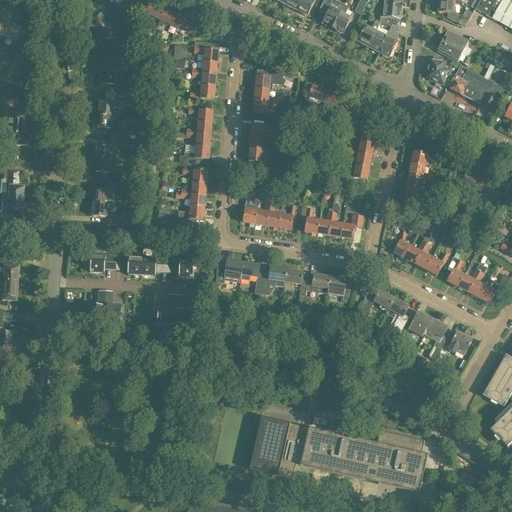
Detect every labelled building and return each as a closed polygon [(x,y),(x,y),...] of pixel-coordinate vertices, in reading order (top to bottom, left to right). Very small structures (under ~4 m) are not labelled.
[(92,21),(90,23),(92,30),(95,30),(109,27),(115,25),(111,11),(124,7),(121,0),(114,0),(104,4),(106,11),(91,16),(92,21)] [(288,0),(286,5),(287,6),(287,7),(290,9),(291,8),(296,11),(301,0),(288,0)] [(301,0),(296,11),(307,16),(312,6),(319,9),(323,0),(315,0),(315,1),(312,0),(301,0)] [(335,0),(324,0),(319,11),(326,15),(321,23),(323,24),(323,25),(324,26),(325,26),(326,27),(327,27),(332,29),(343,7),(334,3),(335,0)] [(368,0),(360,0),(355,12),(362,16),(363,12),(369,0),(368,0)] [(363,12),(369,14),(370,15),(374,3),(369,0),(363,12)] [(384,0),(384,6),(401,8),(402,3),(402,2),(403,1),(402,0),(384,0)] [(471,8),(475,10),(479,3),(475,0),(471,8)] [(480,0),(479,3),(475,10),(511,30),(511,31),(511,33),(511,3),(506,0),(480,0)] [(454,2),(439,1),(438,13),(448,14),(447,19),(455,23),(458,17),(453,14),(454,2)] [(149,2),(143,13),(160,20),(165,10),(149,2)] [(3,36),(16,41),(21,28),(9,24),(14,11),(0,5),(0,32),(4,34),(3,36)] [(380,17),(379,23),(390,29),(392,26),(397,27),(397,20),(399,20),(400,19),(400,18),(401,17),(401,16),(401,15),(401,14),(400,14),(401,8),(384,6),(383,18),(380,17)] [(343,7),(332,29),(343,34),(352,16),(346,13),(348,10),(343,7)] [(160,20),(158,25),(162,27),(164,22),(176,28),(182,18),(165,10),(160,20)] [(459,24),(465,28),(473,14),(466,10),(459,24)] [(182,18),(176,28),(189,34),(187,38),(191,40),(198,25),(190,21),(182,18)] [(365,26),(357,42),(358,42),(359,44),(362,45),(363,45),(368,47),(375,32),(377,29),(379,25),(374,23),(371,30),(365,26)] [(390,29),(386,37),(378,53),(389,58),(397,43),(398,35),(396,34),(399,28),(397,27),(392,26),(390,29)] [(109,27),(95,30),(98,42),(112,38),(109,27)] [(375,32),(368,47),(378,53),(386,37),(379,34),(381,30),(377,29),(375,32)] [(447,32),(440,46),(461,56),(465,49),(468,42),(461,38),(461,39),(447,32)] [(115,42),(115,49),(127,48),(126,40),(115,42)] [(195,43),(194,54),(201,55),(201,54),(203,54),(203,63),(217,64),(218,52),(204,51),(205,44),(195,43)] [(18,51),(14,49),(1,45),(0,49),(0,52),(16,57),(18,51)] [(461,56),(440,46),(437,52),(458,63),(461,56)] [(127,48),(115,49),(116,57),(128,56),(127,48)] [(500,66),(510,71),(511,66),(511,55),(507,53),(500,66)] [(465,58),(462,63),(461,64),(467,67),(471,61),(467,59),(465,58)] [(427,77),(428,78),(444,69),(445,63),(441,63),(442,60),(434,59),(433,61),(429,61),(429,63),(428,63),(426,76),(427,76),(427,77)] [(102,60),(101,72),(115,73),(121,73),(121,61),(102,60)] [(484,75),(490,78),(496,65),(491,62),(484,75)] [(192,70),(192,74),(216,76),(217,64),(203,63),(202,72),(199,71),(199,70),(192,70)] [(452,82),(449,88),(448,90),(490,111),(496,99),(499,93),(502,89),(460,67),(452,82)] [(443,85),(449,88),(452,82),(446,79),(450,72),(444,69),(428,78),(428,79),(429,79),(428,80),(433,82),(435,83),(435,86),(438,88),(441,86),(442,86),(443,85)] [(115,73),(101,72),(100,85),(115,85),(115,83),(120,84),(121,73),(115,73)] [(256,77),(255,90),(269,91),(269,89),(272,89),(272,83),(282,84),(283,73),(270,72),(270,79),(256,77)] [(202,78),(201,87),(215,88),(216,76),(192,74),(191,78),(199,79),(199,78),(202,78)] [(17,80),(13,90),(22,93),(26,83),(17,80)] [(308,97),(325,104),(329,93),(312,86),(308,97)] [(117,87),(116,95),(128,95),(129,88),(117,87)] [(215,88),(201,87),(200,96),(197,96),(197,95),(190,94),(189,99),(200,100),(200,99),(214,100),(215,88)] [(255,90),(254,102),(278,104),(278,99),(271,99),(271,100),(268,100),(269,91),(255,90)] [(325,104),(342,111),(346,100),(329,93),(325,104)] [(98,116),(113,117),(118,117),(119,103),(131,103),(132,95),(128,95),(116,95),(115,104),(113,104),(113,103),(99,103),(98,116)] [(346,100),(342,111),(358,117),(363,106),(346,100)] [(278,104),(254,102),(253,114),(267,115),(267,106),(270,106),(270,107),(278,108),(278,104)] [(198,115),(197,123),(212,124),(213,112),(199,111),(188,110),(188,115),(195,115),(195,114),(198,115)] [(2,122),(1,128),(28,129),(28,121),(31,120),(31,115),(29,114),(28,112),(9,111),(8,123),(2,122)] [(98,116),(97,129),(112,130),(117,130),(118,117),(113,117),(98,116)] [(187,130),(186,134),(211,137),(212,124),(197,123),(197,132),(194,132),(194,131),(187,130)] [(250,138),(275,140),(278,141),(278,136),(275,135),(275,134),(265,134),(266,127),(252,126),(250,138)] [(28,129),(1,128),(1,133),(7,133),(6,145),(26,146),(27,145),(29,144),(29,139),(27,138),(28,129)] [(361,134),(360,143),(374,145),(376,133),(363,131),(363,130),(352,128),(351,133),(359,135),(359,134),(361,134)] [(112,130),(111,139),(128,140),(128,131),(117,130),(112,130)] [(196,139),(195,147),(209,149),(211,137),(186,134),(186,139),(193,139),(193,138),(196,139)] [(250,138),(249,150),(264,151),(264,143),(267,143),(267,144),(274,145),(275,140),(250,138)] [(96,147),(96,160),(115,160),(116,148),(127,149),(127,147),(134,147),(135,140),(128,140),(111,139),(111,148),(96,147)] [(348,148),(348,153),(371,157),(374,145),(360,143),(358,151),(356,151),(356,150),(348,148)] [(180,157),(179,164),(187,165),(192,165),(195,166),(195,160),(208,161),(209,149),(195,147),(185,147),(184,157),(180,157)] [(413,153),(411,165),(425,167),(426,159),(429,159),(429,160),(436,162),(438,149),(428,147),(426,155),(413,153)] [(264,151),(249,150),(248,162),(262,164),(272,165),(273,160),(265,159),(265,160),(263,160),(264,151)] [(357,158),(355,167),(369,169),(371,157),(348,153),(347,157),(354,158),(354,157),(357,158)] [(115,161),(96,160),(95,173),(109,174),(109,173),(114,173),(115,161)] [(9,188),(8,202),(23,203),(24,188),(18,188),(20,172),(18,172),(18,162),(6,161),(6,171),(4,171),(4,180),(7,180),(6,187),(9,188)] [(411,165),(408,176),(432,181),(433,177),(426,175),(426,176),(423,176),(425,167),(411,165)] [(369,169),(355,167),(354,175),(351,175),(351,174),(344,172),(343,177),(353,179),(367,181),(369,169)] [(193,175),(192,184),(206,185),(207,173),(194,172),(194,171),(191,171),(186,170),(183,170),(183,175),(190,176),(190,175),(193,175)] [(461,182),(478,191),(483,180),(467,172),(461,182)] [(111,175),(110,183),(116,183),(120,183),(120,175),(111,175)] [(408,176),(406,188),(420,191),(422,183),(424,183),(424,184),(431,185),(432,181),(408,176)] [(483,180),(478,191),(494,199),(499,189),(483,180)] [(94,191),(93,204),(107,205),(114,205),(115,193),(116,193),(116,189),(116,183),(110,183),(104,182),(104,191),(94,191)] [(249,191),(260,192),(261,184),(250,183),(249,191)] [(181,190),(181,195),(205,197),(206,185),(192,184),(191,192),(189,192),(189,191),(181,190)] [(420,191),(406,188),(404,200),(417,203),(428,205),(428,201),(421,199),(421,200),(418,200),(420,191)] [(191,199),(190,208),(204,209),(205,197),(181,195),(176,194),(175,199),(188,200),(188,199),(191,199)] [(257,212),(255,225),(267,227),(271,198),(266,197),(265,202),(266,203),(265,210),(266,210),(266,213),(257,212)] [(245,210),(243,223),(255,225),(257,212),(258,206),(250,205),(251,200),(246,199),(244,210),(245,210)] [(23,203),(8,202),(2,201),(1,218),(0,218),(0,226),(7,227),(8,216),(22,217),(23,203)] [(267,227),(279,229),(281,215),(273,214),(273,211),(274,212),(275,204),(271,203),(267,227)] [(107,205),(93,204),(92,217),(106,218),(107,205)] [(332,213),(328,237),(341,239),(343,225),(334,224),(334,221),(335,221),(338,205),(334,204),(333,210),(332,213)] [(281,215),(279,229),(291,231),(293,215),(294,215),(295,207),(291,206),(290,214),(290,217),(281,215)] [(204,209),(190,208),(189,213),(179,213),(178,225),(194,227),(194,220),(203,221),(204,209)] [(304,233),(316,235),(319,221),(310,220),(310,217),(311,217),(313,210),(308,209),(306,220),(304,233)] [(319,221),(316,235),(328,237),(332,213),(333,210),(329,209),(327,220),(328,220),(327,223),(319,221)] [(159,213),(158,223),(169,224),(170,214),(159,213)] [(343,225),(341,239),(353,241),(355,227),(355,228),(357,217),(352,216),(351,224),(352,224),(351,227),(343,225)] [(364,218),(357,217),(355,228),(363,229),(364,218)] [(108,225),(130,226),(130,219),(108,218),(108,225)] [(393,254),(404,260),(411,247),(403,243),(404,240),(406,232),(401,231),(399,242),(400,242),(393,254)] [(404,260),(415,265),(426,244),(422,242),(419,249),(420,249),(418,251),(411,247),(404,260)] [(415,265),(425,271),(432,259),(424,255),(426,252),(426,253),(430,246),(426,244),(415,265)] [(511,249),(511,251),(509,249),(503,245),(500,249),(509,254),(511,255),(511,249)] [(0,280),(3,281),(18,282),(19,268),(13,267),(14,252),(0,251),(0,264),(4,265),(4,274),(0,274),(0,280)] [(432,259),(425,271),(436,277),(443,265),(448,256),(444,253),(440,260),(441,260),(440,263),(432,259)] [(117,257),(91,256),(90,263),(91,263),(90,268),(90,270),(90,273),(101,274),(104,274),(104,270),(116,270),(117,257)] [(142,258),(117,257),(116,270),(127,271),(127,275),(130,275),(141,276),(142,258)] [(168,260),(142,258),(141,276),(152,276),(152,277),(155,277),(156,272),(167,273),(168,260)] [(194,261),(168,260),(167,273),(179,274),(178,278),(193,279),(193,276),(193,274),(193,269),(194,261)] [(447,283),(458,288),(464,276),(456,272),(458,269),(459,270),(462,263),(458,261),(453,270),(447,283)] [(217,270),(216,284),(224,285),(224,281),(240,284),(240,281),(243,264),(227,262),(225,271),(217,270)] [(243,264),(240,281),(249,282),(249,278),(257,279),(255,295),(261,295),(261,291),(264,275),(258,274),(260,267),(243,264)] [(458,288),(468,294),(483,267),(479,265),(472,277),(473,278),(472,280),(464,276),(458,288)] [(468,294),(479,300),(486,287),(478,283),(479,281),(480,281),(486,269),(483,267),(468,294)] [(261,291),(261,295),(269,297),(275,287),(284,289),(285,283),(286,271),(270,269),(269,275),(264,275),(261,291)] [(284,289),(284,291),(292,292),(293,284),(301,286),(299,297),(305,298),(306,292),(307,284),(301,283),(303,274),(286,271),(285,283),(284,289)] [(307,284),(306,292),(327,296),(330,278),(313,275),(312,285),(307,284)] [(330,278),(327,296),(343,298),(343,302),(348,303),(350,291),(345,290),(346,281),(330,278)] [(486,287),(479,300),(490,305),(496,293),(497,293),(501,284),(497,282),(497,283),(490,279),(486,287)] [(18,282),(3,281),(2,301),(2,302),(17,302),(18,282)] [(104,322),(105,292),(98,292),(97,307),(87,306),(87,317),(87,320),(90,321),(92,322),(92,321),(104,322)] [(111,308),(112,292),(105,292),(104,322),(117,322),(120,322),(121,319),(122,317),(121,317),(121,308),(111,308)] [(381,308),(387,312),(394,300),(379,292),(375,300),(366,296),(358,315),(366,318),(368,318),(371,312),(371,311),(375,303),(382,306),(381,308)] [(174,325),(175,296),(169,296),(168,311),(158,310),(157,319),(156,319),(156,321),(157,321),(157,324),(160,324),(160,325),(174,325)] [(182,311),(182,296),(175,296),(174,325),(185,326),(185,327),(187,327),(187,326),(191,326),(191,323),(192,312),(182,311)] [(388,312),(387,315),(393,319),(389,327),(390,331),(400,336),(405,325),(409,319),(404,316),(408,308),(394,300),(387,312),(388,312)] [(302,320),(309,321),(311,312),(303,310),(302,320)] [(413,323),(427,331),(433,320),(418,313),(413,321),(409,319),(405,325),(410,328),(413,323)] [(346,320),(324,316),(323,323),(323,324),(344,327),(346,320)] [(427,331),(424,336),(432,340),(435,336),(439,337),(428,356),(429,358),(435,362),(444,346),(447,339),(443,337),(447,328),(433,320),(427,331)] [(4,351),(9,351),(11,351),(13,342),(10,341),(11,333),(0,332),(0,331),(0,355),(3,356),(4,351)] [(452,342),(447,339),(444,346),(463,357),(472,341),(457,333),(452,342)] [(411,362),(423,369),(428,361),(415,354),(411,362)] [(511,393),(511,360),(505,356),(504,357),(507,359),(503,365),(501,364),(496,371),(499,372),(495,378),(493,377),(482,397),(490,401),(492,399),(498,403),(497,405),(503,409),(511,393)] [(443,379),(454,385),(460,374),(449,368),(443,379)] [(511,408),(489,432),(495,437),(497,435),(502,440),(500,442),(507,449),(511,444),(511,408)] [(261,418),(249,470),(269,475),(269,474),(290,480),(292,480),(295,466),(304,428),(261,418)] [(314,470),(364,481),(371,483),(418,494),(420,487),(422,479),(427,456),(421,455),(424,442),(379,432),(377,444),(309,429),(303,453),(300,467),(314,470)] [(444,467),(442,475),(452,478),(454,469),(444,467)] [(277,511),(278,511),(277,511),(263,511),(264,510),(263,510),(262,511),(256,511),(250,511),(249,510),(249,508),(248,510),(248,511),(235,509),(235,508),(235,506),(234,509),(233,509),(221,507),(221,504),(220,504),(220,507),(219,507),(207,505),(206,505),(207,502),(206,502),(206,505),(205,505),(192,504),(192,503),(192,500),(191,503),(191,504),(190,511),(277,511)]
